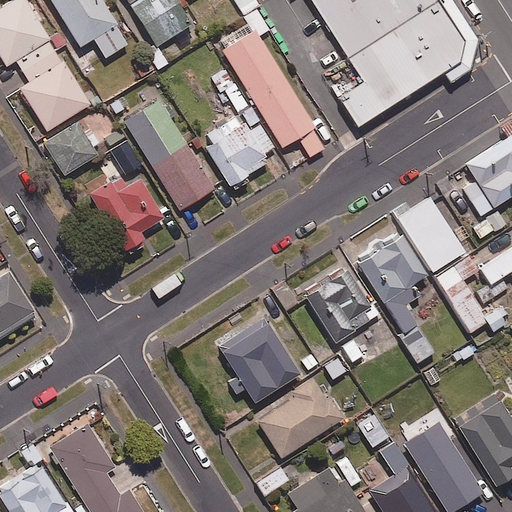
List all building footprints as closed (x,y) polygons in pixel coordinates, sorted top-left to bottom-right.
[(89,104),(26,0),(11,0),(0,7),(0,54),(6,64),(15,59),(28,81),(20,87),(46,130),(89,104)] [(127,43),(102,0),(50,0),(77,46),(92,37),(104,57),(127,43)] [(176,0),(136,0),(129,4),(135,14),(132,16),(153,48),(191,23),(176,0)] [(234,0),(243,14),(255,6),(259,4),(257,0),(234,0)] [(466,14),(456,0),(330,0),(367,56),(344,71),(363,100),(464,37),(466,14)] [(255,6),(243,14),(248,22),(217,42),(293,166),(326,145),(258,35),(269,28),(255,6)] [(157,45),(147,52),(158,69),(168,62),(157,45)] [(273,145),(235,82),(223,89),(239,114),(210,132),(215,140),(206,146),(229,184),(269,161),(263,151),(273,145)] [(214,188),(159,99),(124,121),(178,210),(214,188)] [(97,154),(77,121),(44,142),(64,174),(97,154)] [(101,135),(109,146),(124,136),(116,125),(101,135)] [(511,133),(465,163),(470,171),(456,179),(479,215),(511,194),(511,133)] [(140,164),(128,141),(110,150),(122,173),(140,164)] [(119,176),(88,195),(123,251),(144,238),(140,231),(164,216),(140,178),(126,187),(119,176)] [(464,250),(429,196),(396,218),(431,272),(464,250)] [(506,223),(499,212),(472,227),(478,238),(506,223)] [(403,333),(417,325),(404,304),(420,294),(413,282),(426,274),(401,234),(357,261),(403,333)] [(510,272),(511,275),(511,246),(481,266),(492,283),(510,272)] [(477,270),(469,256),(435,277),(469,332),(487,321),(462,279),(477,270)] [(377,314),(346,268),(306,295),(336,341),(377,314)] [(0,274),(0,334),(35,313),(8,270),(0,274)] [(298,302),(286,284),(273,291),(285,310),(298,302)] [(301,371),(263,314),(216,346),(254,403),(301,371)] [(417,325),(403,333),(399,336),(416,362),(433,351),(417,325)] [(310,356),(294,332),(285,338),(301,362),(310,356)] [(325,397),(312,377),(290,391),(293,396),(258,419),(282,456),(343,417),(329,395),(325,397)] [(511,420),(495,392),(454,417),(496,485),(511,475),(511,420)] [(388,435),(374,413),(358,423),(372,446),(388,435)] [(115,466),(88,423),(51,446),(91,511),(143,511),(129,488),(120,494),(106,472),(115,466)] [(426,462),(408,432),(397,439),(441,511),(454,511),(485,494),(455,444),(426,462)] [(397,470),(389,457),(372,467),(381,481),(370,488),(383,511),(435,511),(407,465),(397,470)] [(53,511),(66,505),(41,464),(0,488),(0,497),(9,511),(53,511)] [(340,480),(331,466),(288,492),(298,509),(293,511),(365,511),(344,478),(340,480)] [(288,480),(280,468),(257,482),(265,494),(288,480)]
